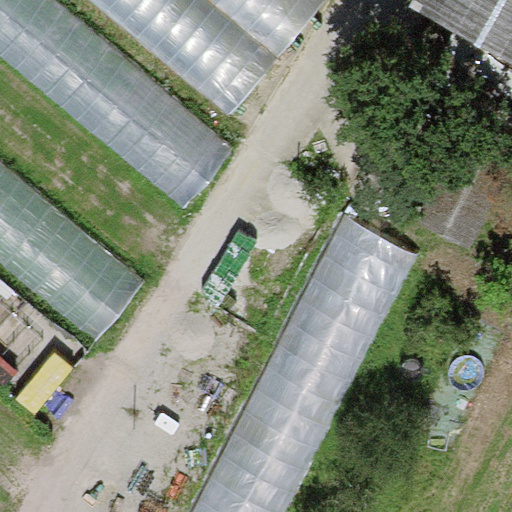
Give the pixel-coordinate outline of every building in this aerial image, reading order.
[(229,128),(73,0),(0,0),(0,30),(183,182),(229,128)] [(268,42),(217,0),(116,0),(227,92),(268,42)] [(294,0),(227,0),(266,33),(294,0)] [(511,0),(441,0),(501,34),(470,89),(478,94),(416,203),(453,224),(511,118),(511,105),(504,101),(511,87),(511,0)] [(142,256),(0,141),(0,231),(97,311),(142,256)] [(278,511),(418,238),(341,199),(180,511),(278,511)]
